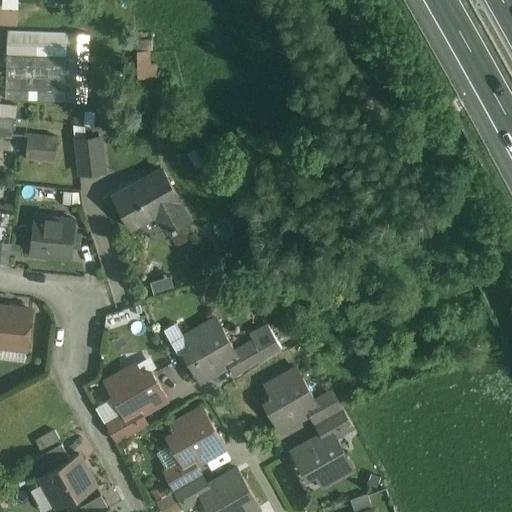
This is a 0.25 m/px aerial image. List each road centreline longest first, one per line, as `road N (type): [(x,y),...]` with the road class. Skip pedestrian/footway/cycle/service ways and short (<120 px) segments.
road 1 (residential): [(140,511),(72,380),(79,306),(49,285),(0,280)]
road 2 (residential): [(278,511),(207,380)]
road 3 (motorway): [(451,0),(511,114)]
